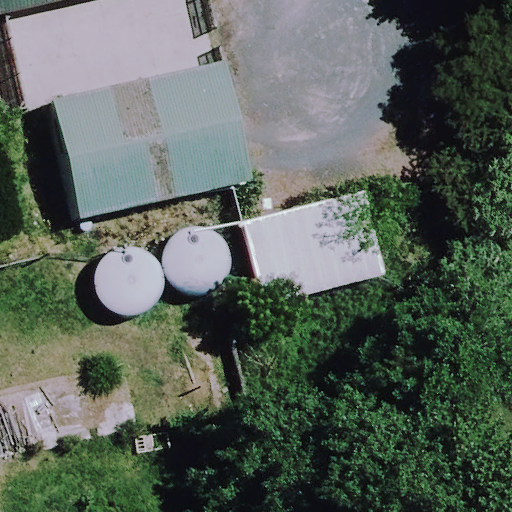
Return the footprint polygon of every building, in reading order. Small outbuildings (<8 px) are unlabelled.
[(49,116),(214,75),(195,0),(0,0),(0,21),(23,115),(47,109),(49,116)] [(214,75),(49,116),(77,228),(242,187),(214,75)] [(380,285),(360,200),(237,230),(257,314),(380,285)] [(89,272),(105,321),(220,281),(204,233),(89,272)] [(68,511),(231,477),(212,389),(0,434),(0,511),(68,511)]
